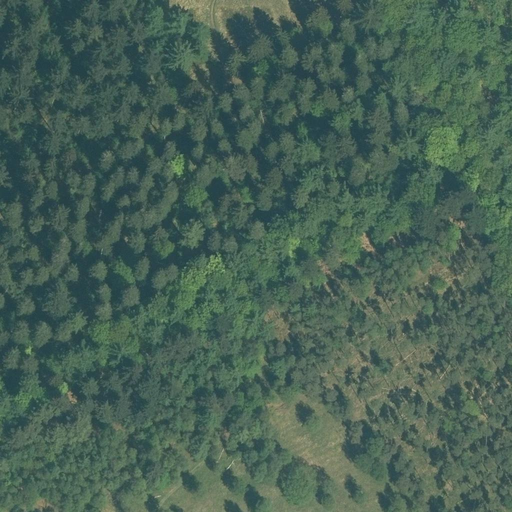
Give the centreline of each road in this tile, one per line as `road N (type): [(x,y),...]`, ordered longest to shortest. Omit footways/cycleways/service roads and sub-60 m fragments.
road 1 (track): [(511,271),(381,0)]
road 2 (track): [(0,214),(187,110)]
road 3 (track): [(231,86),(397,0)]
